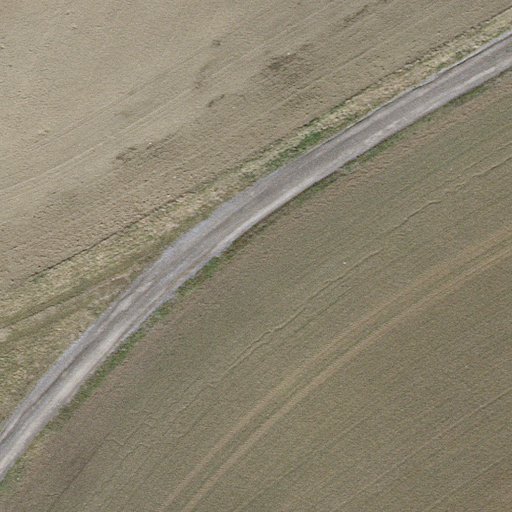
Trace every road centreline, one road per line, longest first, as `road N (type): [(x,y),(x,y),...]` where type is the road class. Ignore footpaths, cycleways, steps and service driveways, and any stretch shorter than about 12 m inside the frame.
road 1 (track): [(511,25),(168,247),(0,452)]
road 2 (track): [(0,329),(151,268)]
